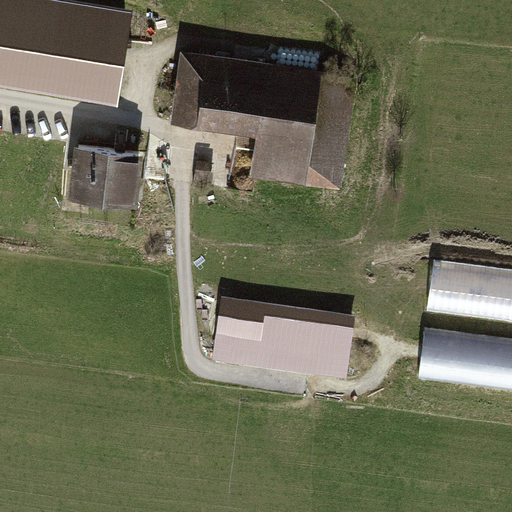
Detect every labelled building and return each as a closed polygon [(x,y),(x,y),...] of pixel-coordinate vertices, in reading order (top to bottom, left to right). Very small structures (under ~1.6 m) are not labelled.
[(0,13),(0,73),(127,93),(136,35),(0,13)] [(188,46),(175,118),(260,133),(252,174),(336,189),(356,76),(188,46)] [(143,153),(79,148),(74,198),(139,203),(143,153)] [(432,311),(511,320),(511,270),(437,263),(432,311)] [(237,303),(231,357),(343,369),(349,315),(237,303)] [(511,340),(428,330),(423,375),(511,386),(511,340)]
